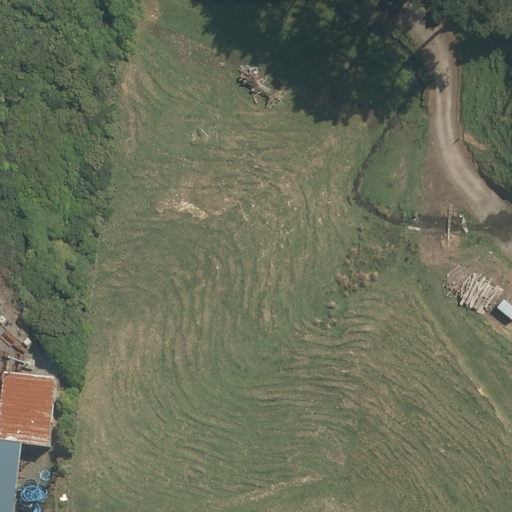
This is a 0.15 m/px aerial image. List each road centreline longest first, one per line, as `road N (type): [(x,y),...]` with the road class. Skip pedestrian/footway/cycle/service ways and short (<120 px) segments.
road 1 (track): [(511,411),(428,289),(449,136)]
road 2 (track): [(511,226),(457,164),(438,51),(427,23),(399,0)]
